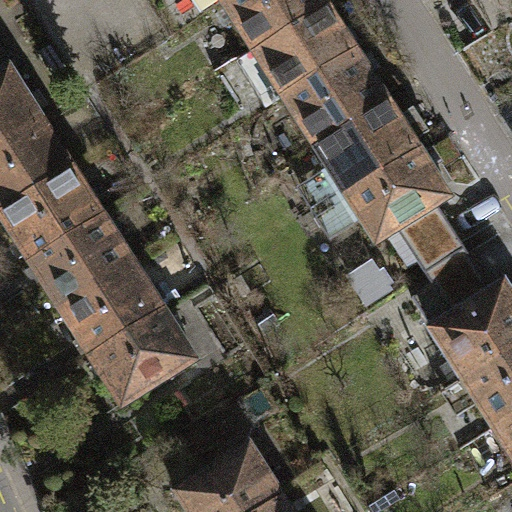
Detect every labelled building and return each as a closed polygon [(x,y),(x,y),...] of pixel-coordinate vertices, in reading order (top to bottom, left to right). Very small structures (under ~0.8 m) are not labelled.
[(218,0),(249,48),(324,0),(218,0)] [(249,48),(281,97),(356,50),(324,0),(249,48)] [(281,97),(312,147),(387,99),(356,50),(281,97)] [(0,70),(0,139),(39,115),(7,66),(0,70)] [(312,147),(344,196),(419,148),(387,99),(312,147)] [(0,139),(0,209),(70,164),(39,115),(0,139)] [(344,196),(375,245),(450,197),(419,148),(344,196)] [(0,209),(0,219),(27,261),(102,213),(70,164),(0,209)] [(27,261),(58,310),(133,263),(102,213),(27,261)] [(58,310),(90,360),(165,312),(133,263),(58,310)] [(429,327),(460,376),(511,342),(511,291),(504,279),(429,327)] [(90,360),(121,409),(196,361),(165,312),(90,360)] [(511,342),(460,376),(492,425),(511,412),(511,342)] [(511,412),(492,425),(511,456),(511,412)] [(175,491),(188,511),(251,511),(282,493),(250,443),(175,491)] [(251,511),(294,511),(282,493),(251,511)]
